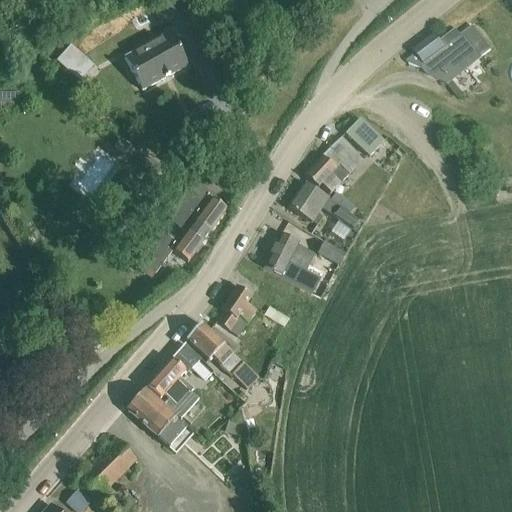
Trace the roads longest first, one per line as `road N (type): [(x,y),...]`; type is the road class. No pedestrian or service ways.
road 1 (tertiary): [(205,296),(333,98),(448,0)]
road 2 (tertiary): [(18,511),(205,296)]
road 3 (unclassified): [(205,296),(151,324),(0,464)]
